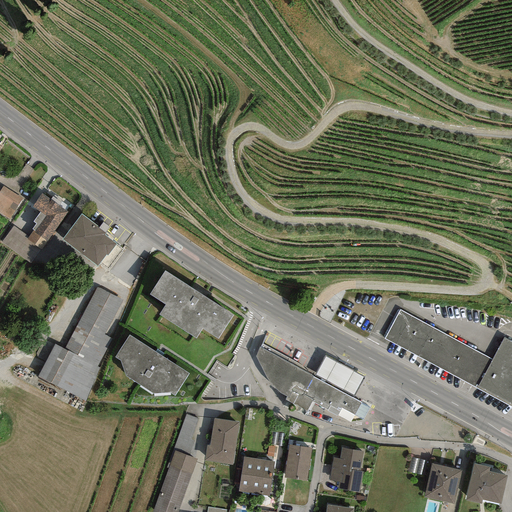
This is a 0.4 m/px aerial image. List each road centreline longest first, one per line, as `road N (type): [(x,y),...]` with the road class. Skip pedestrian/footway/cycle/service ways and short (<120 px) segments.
road 1 (track): [(511,136),(370,105),(344,109),(311,141),(294,143),(264,128),(236,136),(232,166),(262,213),(420,230),(475,254),(480,265),(476,285),(336,285),(309,313)]
road 2 (primary): [(0,110),(208,268),(511,435)]
road 3 (residential): [(511,463),(471,447),(373,441),(270,408)]
road 4 (track): [(335,0),(401,61),(465,98),(511,113)]
